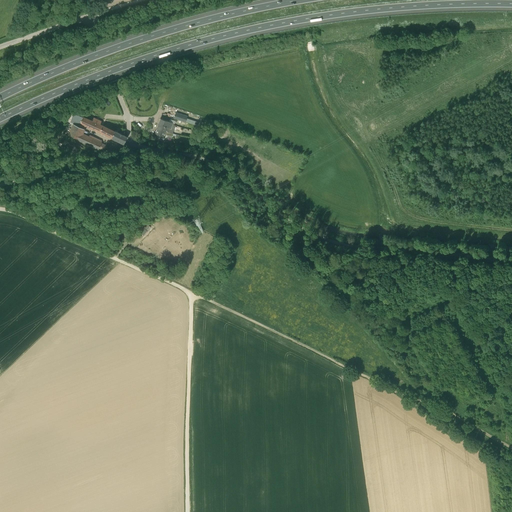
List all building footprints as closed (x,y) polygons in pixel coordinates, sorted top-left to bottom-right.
[(176,112),(174,118),(196,126),(197,122),(186,118),(187,116),(176,112)] [(85,126),(115,140),(119,133),(114,131),(103,125),(100,124),(101,121),(94,117),(92,121),(83,117),(73,113),(70,122),(72,124),(67,135),(78,140),(78,141),(98,151),(99,148),(103,150),(105,147),(107,148),(109,144),(106,142),(105,145),(101,143),(101,142),(84,134),(83,133),(85,129),(84,129),(85,126)] [(176,125),(174,125),(174,123),(171,122),(160,119),(158,125),(166,127),(170,129),(171,128),(174,129),(175,128),(179,129),(180,127),(179,127),(180,126),(177,125),(176,125)] [(173,135),(173,133),(165,131),(166,127),(158,125),(156,130),(164,133),(173,135)] [(172,137),(173,135),(164,133),(156,130),(155,133),(156,134),(156,136),(161,139),(162,137),(165,138),(166,135),(172,137)] [(123,144),(127,137),(119,133),(115,140),(123,144)] [(145,222),(140,219),(137,225),(140,227),(138,230),(141,232),(140,232),(143,235),(150,227),(146,224),(144,223),(145,222)]
